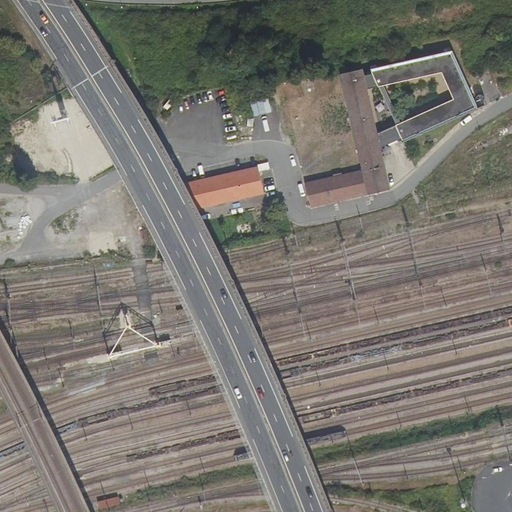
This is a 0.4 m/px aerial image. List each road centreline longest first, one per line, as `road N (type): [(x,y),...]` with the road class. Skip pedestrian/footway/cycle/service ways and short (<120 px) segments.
road 1 (trunk): [(29,0),(164,222),(293,511)]
road 2 (trunk): [(312,511),(183,214),(51,0)]
road 3 (unclassified): [(511,100),(399,193),(310,218),(295,207),(279,153),(169,146)]
road 4 (unclassified): [(0,189),(84,193),(169,146)]
